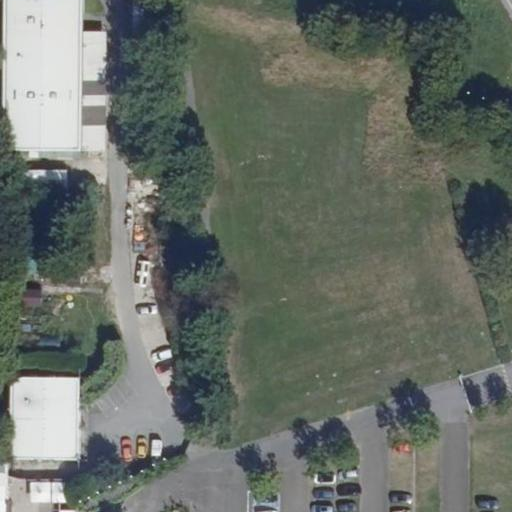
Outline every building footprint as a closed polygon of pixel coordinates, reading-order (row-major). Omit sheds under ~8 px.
[(7,0),(6,148),(80,150),(82,31),(82,0),(7,0)] [(157,2),(143,2),(142,153),(156,153),(157,2)] [(84,31),(83,150),(108,149),(110,30),(84,31)] [(66,169),(20,168),(19,189),(66,190),(66,169)] [(25,273),(54,276),(57,245),(28,242),(25,273)] [(44,289),(22,288),(21,305),(43,307),(44,289)] [(81,457),(82,379),(14,377),(14,456),(81,457)] [(0,456),(0,483),(9,483),(9,457),(0,456)] [(53,503),(53,481),(32,481),(32,503),(53,503)] [(76,503),(76,481),(53,481),(53,503),(76,503)] [(0,511),(8,511),(9,483),(0,483),(0,511)]
